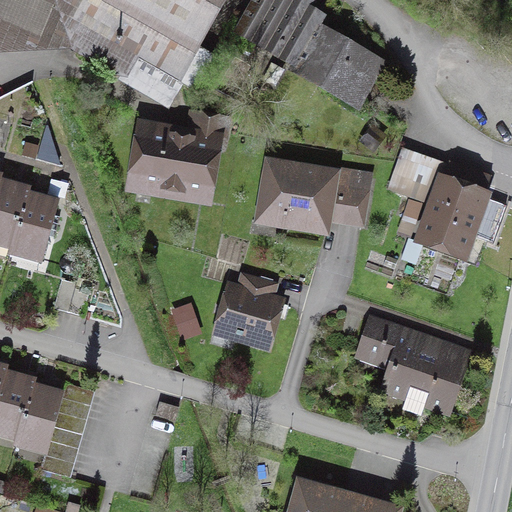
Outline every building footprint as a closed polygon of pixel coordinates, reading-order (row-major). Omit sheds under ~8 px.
[(194,88),(211,58),(197,50),(224,0),(85,0),(67,33),(76,49),(112,70),(126,72),(136,55),(194,88)] [(257,0),(239,31),(351,95),(361,76),(366,79),(373,66),(325,39),(328,33),(318,27),(321,22),(306,14),(314,1),(311,0),(257,0)] [(190,142),(146,134),(137,183),(203,195),(211,145),(220,147),(224,122),(195,117),(190,142)] [(395,191),(436,205),(448,170),(402,154),(389,189),(395,191)] [(270,166),(262,214),(285,218),(284,224),(324,231),(327,211),(336,213),(335,220),(360,224),(365,195),(331,189),(333,176),(270,166)] [(487,184),(448,170),(436,205),(423,240),(462,254),(487,184)] [(28,190),(0,182),(0,239),(13,243),(28,190)] [(42,257),(57,204),(26,195),(11,248),(42,257)] [(409,203),(399,232),(409,235),(420,207),(409,203)] [(231,290),(220,328),(236,332),(235,336),(266,345),(278,303),(270,301),(274,287),(243,278),(239,292),(231,290)] [(82,317),(90,288),(62,280),(53,309),(82,317)] [(193,304),(174,309),(183,340),(202,334),(193,304)] [(372,322),(360,355),(394,367),(386,389),(406,397),(402,409),(422,416),(426,403),(446,411),(461,367),(417,352),(421,339),(372,322)] [(17,440),(34,382),(4,373),(1,387),(0,388),(0,430),(17,435),(16,440),(17,440)] [(47,448),(63,395),(34,387),(35,382),(34,382),(17,440),(47,448)] [(63,395),(47,448),(41,470),(70,479),(95,392),(66,384),(63,395)] [(396,511),(397,511),(300,485),(292,511),(396,511)]
